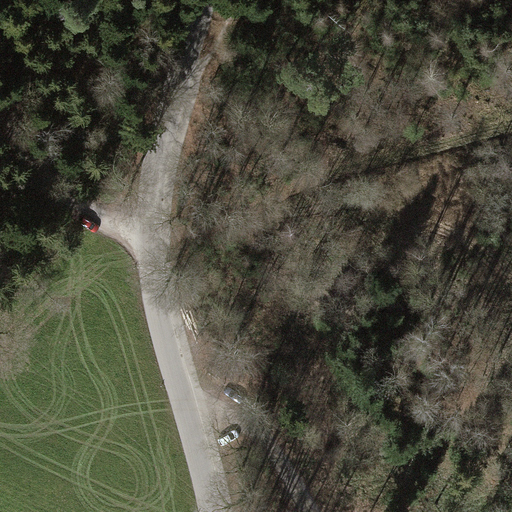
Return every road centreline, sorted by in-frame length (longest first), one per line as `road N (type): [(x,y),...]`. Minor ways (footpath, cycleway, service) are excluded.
road 1 (unclassified): [(202,0),(157,159),(149,248),(213,511)]
road 2 (track): [(310,511),(259,434),(182,396)]
road 3 (track): [(49,176),(149,248)]
